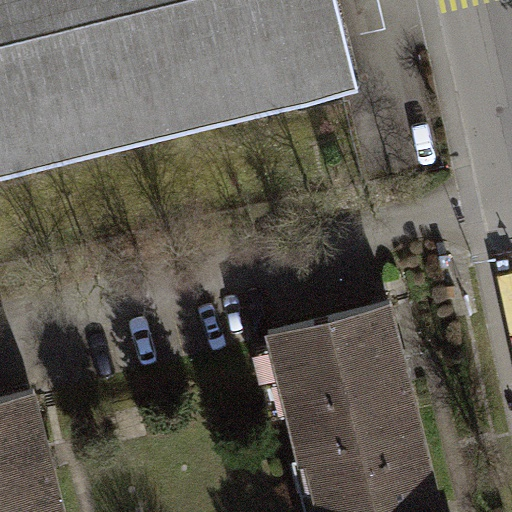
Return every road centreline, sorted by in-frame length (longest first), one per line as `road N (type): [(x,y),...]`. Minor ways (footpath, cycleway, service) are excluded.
road 1 (unknown): [(511,171),(168,272),(112,325),(159,511)]
road 2 (residential): [(511,171),(472,0)]
